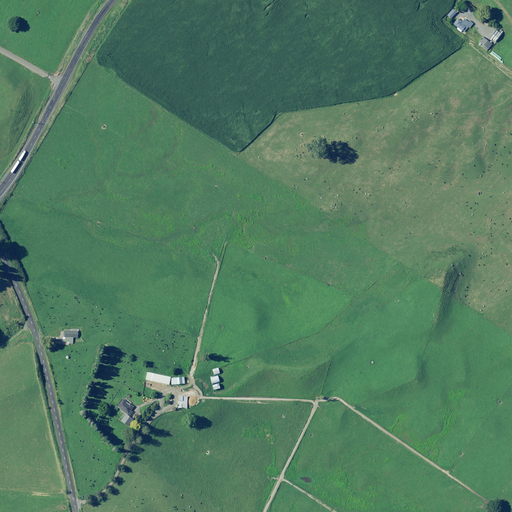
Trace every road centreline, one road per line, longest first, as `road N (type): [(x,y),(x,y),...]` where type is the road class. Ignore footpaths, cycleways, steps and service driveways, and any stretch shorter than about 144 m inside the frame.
road 1 (unclassified): [(0,250),(39,343),(77,511)]
road 2 (primary): [(111,0),(0,193)]
